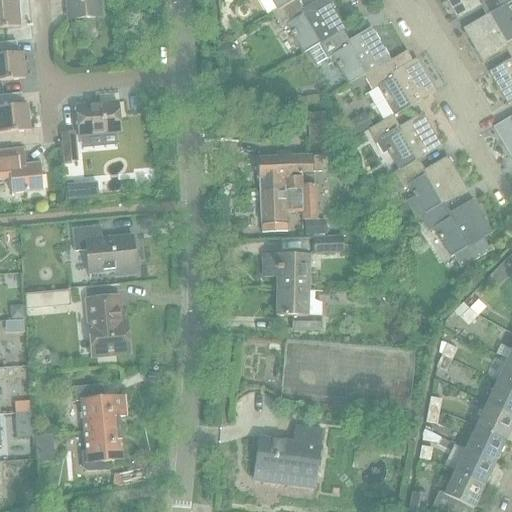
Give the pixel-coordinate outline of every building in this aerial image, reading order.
[(0,0),(0,28),(19,27),(17,1),(6,2),(5,0),(0,0)] [(65,0),(67,20),(101,17),(99,0),(65,0)] [(292,0),(277,9),(272,12),(281,28),(286,24),(303,53),(318,44),(317,44),(342,30),(342,31),(345,29),(328,0),(318,0),(303,9),(297,0),(292,0)] [(272,0),(277,9),(292,0),(272,0)] [(446,0),(457,18),(480,5),(486,15),(505,4),(505,5),(511,1),(509,0),(446,0)] [(486,15),(463,28),(483,61),(505,48),(511,59),(511,58),(511,16),(505,5),(505,4),(486,15)] [(317,44),(318,44),(326,58),(332,55),(349,84),(363,75),(388,61),(391,60),(372,27),(348,41),(342,31),(342,30),(317,44)] [(10,42),(0,42),(0,81),(24,79),(22,53),(11,54),(10,42)] [(511,59),(488,72),(508,105),(511,102),(511,58),(511,59)] [(363,75),(372,90),(377,86),(393,117),(436,92),(417,59),(394,72),(388,61),(363,75)] [(0,95),(0,133),(29,131),(27,105),(16,106),(15,94),(0,95)] [(78,137),(120,133),(117,102),(75,106),(78,137)] [(369,130),(378,146),(382,152),(387,149),(399,170),(400,171),(418,160),(442,147),(422,114),(400,127),(393,116),(369,130)] [(511,116),(493,127),(511,159),(511,116)] [(309,144),(327,143),(326,122),(308,123),(309,144)] [(64,162),(77,161),(74,133),(61,134),(64,162)] [(25,166),(23,149),(0,150),(0,179),(10,179),(12,194),(43,191),(41,164),(25,166)] [(259,179),(260,191),(284,190),(284,191),(301,190),(302,220),(317,219),(316,196),(315,184),(302,185),(301,173),(322,172),(321,155),(308,156),(308,154),(290,155),(290,157),(256,159),(257,179),(259,179)] [(400,171),(399,170),(394,173),(403,189),(409,186),(414,194),(416,198),(407,203),(416,219),(419,217),(425,214),(444,203),(467,190),(448,157),(424,171),(418,160),(400,171)] [(98,183),(81,184),(82,197),(99,196),(98,183)] [(284,190),(260,191),(261,224),(286,223),(285,206),(297,205),(296,198),(285,198),(285,197),(284,191),(284,190)] [(425,214),(419,217),(428,232),(434,229),(450,257),(452,256),(460,269),(489,252),(482,239),(492,234),(473,201),(450,214),(444,203),(425,214)] [(325,219),(304,220),(305,235),(326,234),(325,219)] [(100,226),(71,229),(74,252),(86,250),(88,274),(114,272),(114,276),(136,274),(132,235),(102,238),(100,226)] [(313,253),(343,251),(342,237),(313,238),(313,253)] [(276,284),(276,290),(307,292),(307,266),(301,266),(301,255),(262,254),(262,277),(279,278),(279,284),(276,284)] [(307,292),(276,290),(275,316),(291,317),(291,329),(320,330),(320,316),(306,316),(307,292)] [(50,304),(36,293),(25,306),(39,318),(50,304)] [(86,299),(91,357),(129,353),(126,321),(121,322),(118,296),(86,299)] [(477,300),(468,309),(476,316),(485,307),(477,300)] [(476,316),(468,309),(459,318),(467,325),(476,316)] [(447,344),(441,356),(451,360),(456,349),(447,344)] [(451,360),(441,356),(436,367),(446,372),(451,360)] [(511,362),(507,360),(496,382),(511,389),(511,362)] [(511,389),(496,382),(485,404),(511,416),(511,389)] [(81,401),(84,432),(120,428),(119,417),(126,416),(124,396),(104,398),(102,384),(74,387),(75,401),(81,401)] [(430,397),(428,410),(438,412),(441,399),(430,397)] [(511,416),(485,404),(475,427),(504,441),(511,424),(511,416)] [(438,412),(428,410),(425,422),(436,424),(438,412)] [(256,469),(254,481),(297,487),(299,474),(314,476),(318,447),(320,430),(298,427),(296,444),(259,439),(259,440),(253,439),(251,451),(257,452),(255,468),(256,469)] [(475,427),(464,449),(494,463),(504,441),(475,427)] [(120,428),(84,432),(86,452),(80,452),(81,464),(82,467),(84,470),(88,472),(104,470),(104,462),(122,460),(120,428)] [(34,449),(54,447),(53,435),(33,437),(34,449)] [(420,446),(418,459),(429,461),(431,448),(420,446)] [(464,449),(454,472),(483,485),(494,463),(464,449)] [(454,472),(443,494),(438,491),(431,506),(443,511),(462,511),(465,506),(472,509),(483,485),(454,472)] [(423,511),(427,494),(412,492),(408,511),(423,511)]
